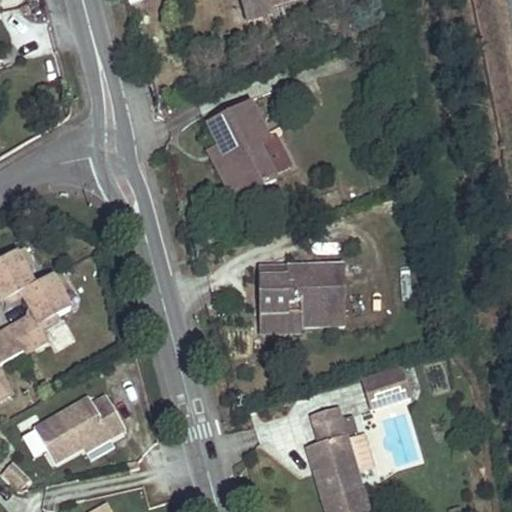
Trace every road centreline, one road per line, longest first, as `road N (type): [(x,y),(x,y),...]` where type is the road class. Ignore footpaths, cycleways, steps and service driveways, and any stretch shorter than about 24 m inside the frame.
road 1 (unclassified): [(109,149),(143,232),(219,511)]
road 2 (unclassified): [(83,0),(110,119),(109,149)]
